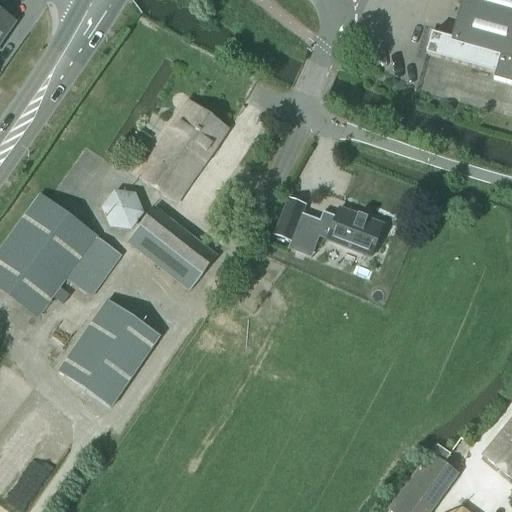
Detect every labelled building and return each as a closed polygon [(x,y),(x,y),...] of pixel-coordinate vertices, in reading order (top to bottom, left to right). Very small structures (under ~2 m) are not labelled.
[(511,86),(511,0),(463,0),(452,42),(433,36),(427,57),(496,77),(495,82),(511,86)] [(0,40),(12,23),(0,14),(0,40)] [(175,207),(227,132),(188,105),(136,180),(175,207)] [(95,239),(95,238),(39,197),(0,250),(0,292),(36,320),(65,281),(90,299),(119,258),(95,239)] [(305,207),(288,200),(273,238),(290,244),(305,207)] [(189,294),(216,259),(153,209),(126,244),(189,294)] [(370,258),(382,227),(339,211),(336,219),(322,214),(312,241),(326,246),(327,242),(370,258)] [(159,338),(105,302),(56,374),(110,411),(159,338)] [(511,482),(511,420),(482,458),(511,482)] [(443,466),(449,456),(437,447),(430,457),(435,461),(424,476),(418,471),(390,509),(393,511),(430,511),(457,476),(443,466)]
